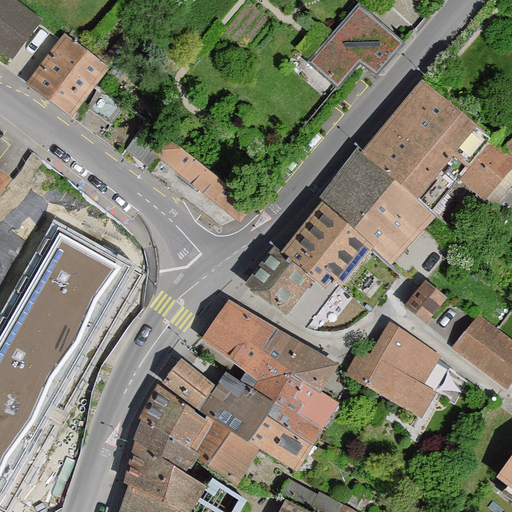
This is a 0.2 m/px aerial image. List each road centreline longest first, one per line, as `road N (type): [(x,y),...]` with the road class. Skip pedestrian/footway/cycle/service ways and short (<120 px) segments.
road 1 (tertiary): [(466,0),(285,208),(219,268)]
road 2 (tertiary): [(219,268),(150,201),(0,89)]
road 3 (tertiary): [(82,511),(147,350),(219,268)]
